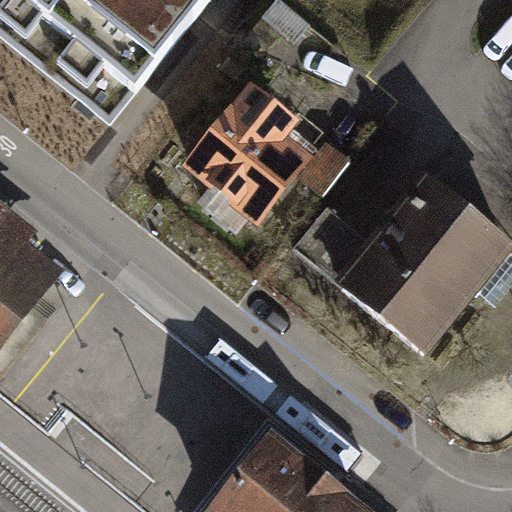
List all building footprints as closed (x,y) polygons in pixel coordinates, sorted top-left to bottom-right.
[(13,0),(135,97),(213,0),(13,0)] [(242,93),(178,174),(197,189),(188,200),(239,240),(247,229),(256,236),(297,184),(310,168),(284,148),(294,134),(242,93)] [(310,168),(297,184),(319,202),(350,162),(328,145),(310,168)] [(429,184),(375,251),(329,214),(297,253),(422,354),(508,248),(429,184)] [(0,262),(0,314),(26,282),(0,262)] [(352,511),(274,448),(221,511),(352,511)]
